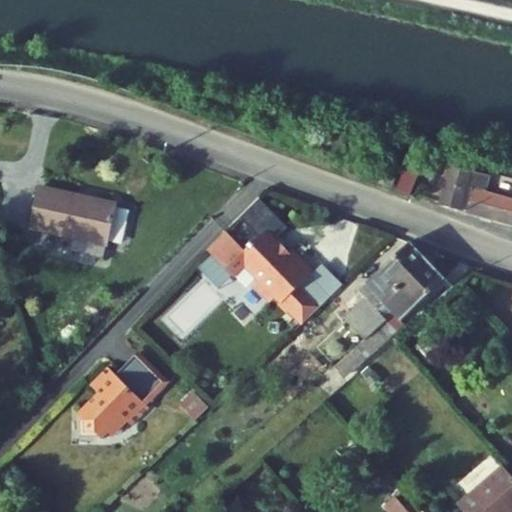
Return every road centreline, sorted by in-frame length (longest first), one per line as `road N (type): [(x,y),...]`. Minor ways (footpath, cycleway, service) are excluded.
road 1 (residential): [(271,168),(0,446)]
road 2 (residential): [(0,83),(111,108),(271,168)]
road 3 (residential): [(271,168),(511,258)]
